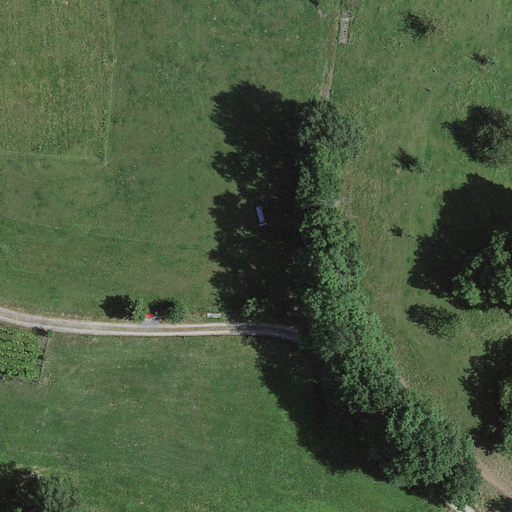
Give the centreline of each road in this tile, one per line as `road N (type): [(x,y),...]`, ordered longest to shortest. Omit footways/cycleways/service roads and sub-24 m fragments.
road 1 (track): [(0,316),(45,328),(294,335),(324,352),(384,431),(466,511)]
road 2 (track): [(334,0),(312,255),(324,352)]
